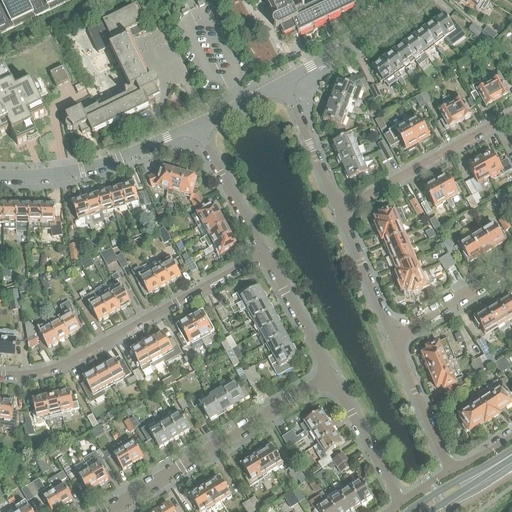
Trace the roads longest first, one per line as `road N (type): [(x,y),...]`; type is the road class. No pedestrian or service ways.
road 1 (residential): [(263,254),(52,370),(0,374)]
road 2 (residential): [(111,511),(332,377)]
road 3 (residential): [(0,177),(88,169),(194,129)]
road 4 (residential): [(511,115),(339,210)]
road 5 (residential): [(283,83),(418,0)]
road 6 (residential): [(448,469),(394,335)]
road 7 (residential): [(194,129),(263,254)]
road 8 (residential): [(332,377),(400,502)]
road 9 (residential): [(263,254),(332,377)]
road 10 (residential): [(339,210),(283,83)]
road 11 (residential): [(394,335),(339,210)]
road 12 (residential): [(394,335),(511,267)]
